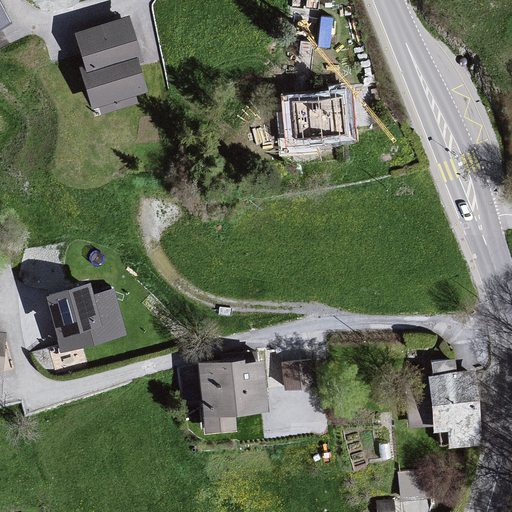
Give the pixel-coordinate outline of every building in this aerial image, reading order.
[(2,0),(0,0),(0,25),(13,19),(2,0)] [(152,90),(128,15),(75,29),(95,103),(152,90)] [(348,91),(286,93),(295,140),(356,143),(348,91)] [(126,330),(115,281),(93,286),(91,276),(45,287),(59,346),(126,330)] [(284,380),(312,378),(310,353),(282,356),(284,380)] [(265,362),(201,364),(208,428),(265,426),(265,362)] [(468,370),(425,371),(433,427),(445,427),(448,446),(478,443),(468,370)]
